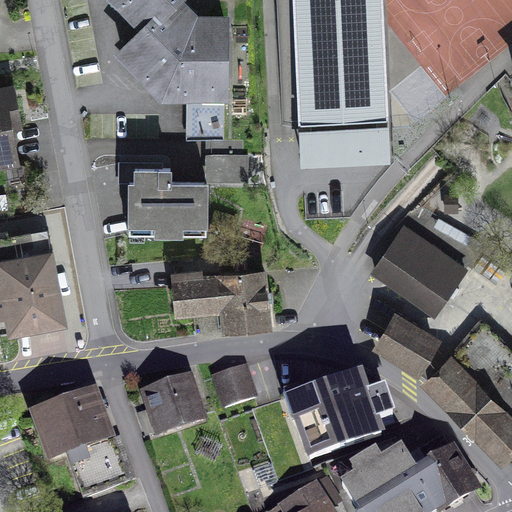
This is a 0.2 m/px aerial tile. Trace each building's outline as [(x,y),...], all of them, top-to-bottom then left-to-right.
[(110,0),(145,33),(177,5),(182,0),(110,0)] [(381,0),(295,0),(301,126),(387,123),(381,0)] [(196,23),(177,5),(145,33),(120,58),(165,102),(223,103),(225,24),(196,23)] [(12,87),(0,89),(0,169),(15,167),(8,135),(22,132),(12,87)] [(162,169),(120,168),(119,240),(205,241),(205,185),(162,185),(162,169)] [(464,257),(409,221),(377,269),(432,305),(464,257)] [(0,340),(63,329),(48,251),(0,260),(0,340)] [(266,272),(168,277),(171,317),(218,314),(219,333),(269,330),(266,272)] [(437,336),(396,312),(377,343),(419,367),(437,336)] [(511,415),(450,355),(426,380),(502,455),(511,445),(511,415)] [(243,370),(217,378),(225,406),(252,398),(243,370)] [(360,372),(288,398),(310,460),(384,434),(379,420),(395,414),(385,387),(367,393),(360,372)] [(190,377),(145,392),(158,430),(202,416),(190,377)] [(95,390),(37,411),(54,457),(71,450),(112,435),(95,390)] [(127,477),(112,435),(71,450),(86,492),(127,477)] [(341,484),(356,509),(417,471),(401,446),(381,459),(376,450),(350,466),(355,475),(341,484)] [(431,458),(427,464),(451,502),(445,506),(449,511),(483,490),(454,446),(431,458)] [(358,511),(434,511),(451,502),(427,464),(417,471),(356,509),(358,511)] [(280,511),(336,511),(318,483),(278,507),(280,511)]
